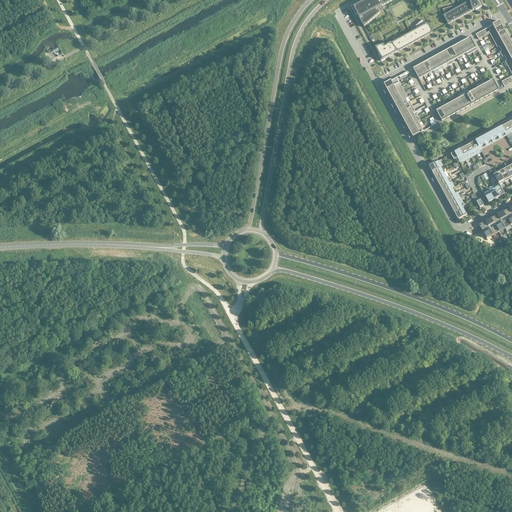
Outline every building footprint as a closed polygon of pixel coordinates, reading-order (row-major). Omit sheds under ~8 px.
[(369,0),(367,0),(358,5),(358,4),(351,8),(356,16),(357,16),(364,28),(364,27),(380,13),(377,9),(393,0),(370,0),(370,1),(369,0)] [(443,16),(448,25),(475,10),(475,11),(481,8),(478,2),(477,2),(475,0),(468,0),(470,1),(453,11),(452,7),(442,10),(445,15),(443,16)] [(417,29),(411,32),(416,42),(433,33),(427,23),(425,25),(422,20),(415,26),(417,29)] [(501,27),(499,22),(489,27),(490,31),(486,33),(484,30),(475,35),(478,40),(489,34),(491,33),(501,27)] [(504,32),(501,27),(491,33),(489,34),(492,38),(504,32)] [(411,32),(397,40),(402,49),(416,42),(411,32)] [(507,36),(504,32),(492,38),(494,43),(507,36)] [(509,41),(507,36),(494,43),(497,48),(499,47),(509,41)] [(477,50),(470,38),(465,41),(472,53),(477,50)] [(385,60),(385,59),(402,49),(397,40),(386,46),(384,47),(384,45),(375,48),(379,55),(378,56),(381,62),(385,60)] [(472,53),(465,41),(461,43),(466,53),(467,56),(472,53)] [(511,46),(509,41),(499,47),(501,52),(511,46)] [(466,53),(461,43),(456,46),(461,56),(466,53)] [(463,58),(461,56),(456,46),(451,49),(457,59),(458,61),(463,58)] [(511,51),(511,46),(501,52),(500,53),(502,57),(504,56),(511,51)] [(457,59),(451,49),(446,51),(452,61),(457,59)] [(453,63),(452,61),(446,51),(442,54),(447,64),(448,66),(453,63)] [(447,64),(442,54),(437,56),(442,66),(447,64)] [(442,66),(437,56),(432,59),(438,69),(442,66)] [(438,69),(432,59),(427,62),(433,72),(438,69)] [(433,72),(427,62),(423,64),(428,74),(433,72)] [(428,74),(423,64),(418,67),(423,77),(428,74)] [(423,77),(418,67),(413,69),(418,80),(423,77)] [(511,76),(501,82),(504,87),(511,83),(511,80),(511,79),(511,78),(511,76)] [(399,83),(397,78),(384,85),(387,90),(399,83)] [(499,90),(493,80),(488,82),(494,92),(499,90)] [(494,92),(488,82),(483,85),(489,95),(494,92)] [(402,87),(399,83),(387,90),(389,94),(402,87)] [(477,85),(479,88),(484,98),(489,95),(483,85),(482,83),(477,85)] [(405,92),(402,87),(389,94),(392,99),(405,92)] [(484,98),(479,88),(474,90),(479,100),(484,98)] [(479,100),(474,90),(469,93),(475,103),(479,100)] [(463,93),(464,95),(470,105),(475,103),(469,93),(468,91),(463,93)] [(407,97),(405,92),(392,99),(395,104),(405,98),(407,97)] [(470,105),(464,95),(460,98),(465,108),(470,105)] [(408,103),(405,98),(395,104),(397,109),(408,103)] [(465,108),(460,98),(455,101),(460,111),(465,108)] [(460,111),(455,101),(450,103),(456,113),(460,111)] [(410,102),(408,103),(397,109),(400,113),(412,106),(410,102)] [(456,113),(450,103),(445,106),(451,116),(456,113)] [(415,111),(412,106),(400,113),(402,118),(413,112),(415,111)] [(451,116),(445,106),(441,108),(446,118),(451,116)] [(446,118),(441,108),(436,111),(441,121),(446,118)] [(415,117),(413,112),(402,118),(405,123),(415,117)] [(418,116),(415,117),(405,123),(408,128),(418,122),(420,121),(418,116)] [(421,127),(418,122),(408,128),(410,132),(421,127)] [(511,133),(507,124),(501,127),(506,136),(511,133)] [(423,132),(421,127),(410,132),(413,137),(423,132)] [(506,136),(501,127),(475,141),(480,150),(506,136)] [(481,152),(480,150),(475,141),(470,144),(476,155),(481,152)] [(476,155),(470,144),(465,147),(471,158),(476,155)] [(471,158),(465,147),(459,150),(465,161),(471,158)] [(465,161),(459,150),(454,153),(457,159),(460,164),(465,161)] [(440,161),(438,162),(429,167),(432,172),(440,167),(443,166),(440,161)] [(443,173),(440,167),(432,172),(434,178),(443,173)] [(509,179),(504,169),(499,172),(504,182),(509,179)] [(504,182),(499,172),(493,175),(499,185),(504,182)] [(446,178),(443,173),(434,178),(437,183),(446,178)] [(449,183),(446,178),(437,183),(440,188),(449,183)] [(451,182),(449,183),(440,188),(443,193),(452,188),(454,187),(451,182)] [(504,194),(499,186),(494,188),(499,197),(504,194)] [(455,194),(452,188),(443,193),(446,199),(455,194)] [(499,197),(494,188),(489,191),(494,200),(499,197)] [(494,200),(489,191),(483,194),(488,203),(494,200)] [(457,193),(455,194),(446,199),(449,204),(460,198),(457,193)] [(463,203),(460,198),(449,204),(452,209),(461,204),(463,203)] [(463,210),(461,204),(452,209),(455,214),(463,210)] [(511,225),(511,214),(509,209),(503,212),(511,226),(511,225)] [(466,215),(463,210),(455,214),(458,220),(467,215),(466,215)] [(511,226),(503,212),(497,215),(504,229),(511,226)] [(504,229),(497,215),(491,219),(498,233),(504,229)] [(498,233),(491,219),(485,222),(492,236),(498,233)] [(492,236),(485,222),(479,226),(481,230),(486,239),(492,236)] [(426,495),(421,498),(427,508),(428,508),(432,506),(430,501),(426,495)] [(421,498),(416,501),(422,511),(426,509),(427,508),(421,498)] [(416,501),(411,503),(415,511),(420,511),(422,511),(416,501)] [(415,511),(411,503),(406,506),(408,511),(415,511)]
